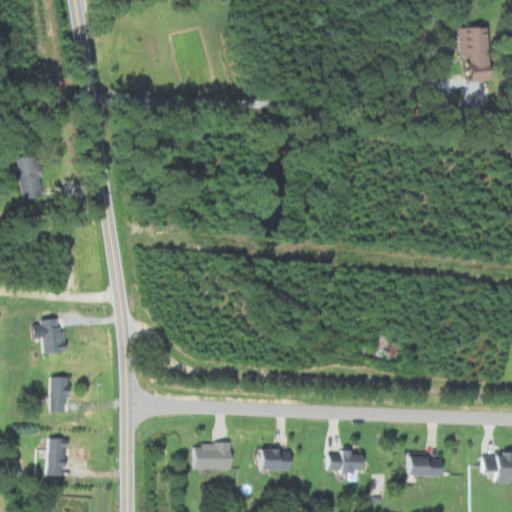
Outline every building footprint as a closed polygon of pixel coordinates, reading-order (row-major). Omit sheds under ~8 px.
[(479,28),(453,28),(454,54),(461,54),(462,82),(480,81),(479,28)] [(37,198),(35,156),(13,157),(15,199),(37,198)] [(55,318),(33,320),(35,354),(58,352),(55,318)] [(386,346),(373,344),(371,358),(384,360),(386,346)] [(43,410),(60,410),(60,376),(43,376),(43,410)] [(45,437),(65,438),(64,447),(63,447),(62,457),(64,457),(64,467),(60,467),(60,475),(44,474),(45,437)] [(186,468),(226,468),(226,442),(186,442),(186,468)] [(249,470),(286,469),(286,448),(249,449),(249,470)] [(352,471),(353,453),(341,452),(341,449),(332,448),(331,453),(320,453),(319,470),(352,471)] [(508,481),(508,451),(492,451),(492,455),(474,455),(474,470),(485,471),(485,480),(508,481)] [(398,474),(436,475),(437,457),(398,456),(398,474)]
